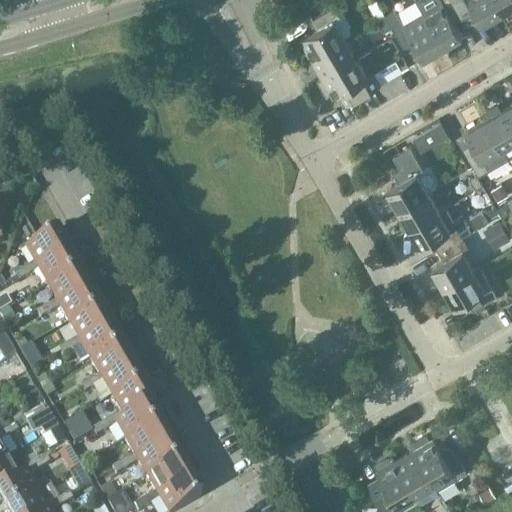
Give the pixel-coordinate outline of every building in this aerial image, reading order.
[(442,0),(443,2),(424,13),(444,48),(464,36),(449,11),(459,6),(455,0),(442,0)] [(455,0),(459,6),(471,25),(480,19),(483,25),(503,13),(495,0),(455,0)] [(511,0),(495,0),(503,13),(511,8),(511,0)] [(312,60),(346,39),(357,33),(346,14),(341,17),(335,6),(311,20),(317,30),(300,40),(312,60)] [(425,59),(444,48),(424,13),(405,24),(396,9),(386,16),(393,27),(396,33),(400,40),(410,34),(425,59)] [(386,16),(378,20),(385,32),(393,27),(386,16)] [(322,78),(357,58),(346,39),(312,60),(322,78)] [(368,77),(357,58),(322,78),(318,81),(327,97),(332,94),(334,98),(340,94),(346,105),(381,85),(374,74),(368,77)] [(396,61),(374,74),(381,85),(402,72),(396,61)] [(486,119),(509,159),(511,157),(511,120),(505,108),(486,119)] [(463,148),(478,174),(479,177),(509,159),(486,119),(467,130),(474,142),(463,148)] [(421,152),(449,136),(441,123),(414,139),(421,152)] [(399,210),(429,192),(436,188),(438,183),(430,170),(425,169),(424,169),(411,146),(394,156),(401,168),(393,173),(399,183),(387,190),(399,210)] [(479,177),(478,174),(470,178),(477,189),(484,185),(479,177)] [(501,184),(492,189),(499,201),(508,195),(501,184)] [(399,210),(410,228),(440,211),(429,192),(399,210)] [(508,202),(499,207),(505,217),(510,213),(511,208),(508,202)] [(439,251),(463,237),(472,232),(463,216),(454,221),(446,207),(440,211),(410,228),(421,248),(433,241),(439,251)] [(494,207),(486,212),(489,218),(497,214),(494,207)] [(482,211),(470,218),(475,228),(488,220),(482,211)] [(501,222),(488,229),(497,245),(510,238),(501,222)] [(57,230),(25,248),(34,264),(24,270),(28,277),(38,271),(36,268),(69,249),(57,230)] [(469,248),(463,237),(439,251),(445,261),(433,268),(444,288),(474,271),(463,251),(469,248)] [(422,269),(437,262),(429,246),(414,253),(422,269)] [(36,268),(38,271),(47,286),(79,267),(69,249),(36,268)] [(0,268),(0,280),(9,276),(4,266),(0,268)] [(90,286),(79,267),(47,286),(55,302),(46,307),(50,314),(59,309),(57,305),(90,286)] [(498,297),(492,286),(481,267),(474,271),(444,288),(456,308),(468,301),(474,311),(498,297)] [(15,275),(19,282),(28,277),(24,270),(15,275)] [(90,286),(57,305),(59,309),(68,324),(101,305),(90,286)] [(112,323),(101,305),(68,324),(77,339),(68,344),(72,351),(81,346),(79,342),(112,323)] [(37,312),(41,319),(50,314),(46,307),(37,312)] [(6,310),(0,313),(0,315),(5,325),(12,321),(6,310)] [(90,361),(123,342),(112,323),(79,342),(81,346),(90,361)] [(3,335),(0,337),(0,347),(2,351),(10,346),(3,335)] [(123,342),(90,361),(99,376),(90,382),(94,389),(103,383),(101,380),(134,361),(123,342)] [(59,350),(63,357),(72,351),(68,344),(59,350)] [(112,399),(145,380),(134,361),(101,380),(103,383),(112,399)] [(123,417),(147,403),(147,404),(156,399),(145,380),(112,399),(122,417),(123,417)] [(90,382),(80,387),(84,394),(94,389),(90,382)] [(37,392),(26,398),(30,405),(40,399),(37,392)] [(125,441),(158,422),(147,404),(147,403),(123,417),(122,417),(114,421),(114,422),(116,426),(125,441)] [(44,412),(35,418),(41,430),(45,437),(49,435),(58,429),(48,411),(44,412)] [(63,426),(74,444),(92,434),(82,415),(63,426)] [(114,421),(112,419),(102,424),(106,431),(116,426),(114,422),(114,421)] [(138,463),(136,460),(168,441),(158,422),(125,441),(134,456),(123,462),(127,469),(138,463)] [(106,431),(102,424),(92,430),(96,437),(106,431)] [(14,425),(5,431),(9,438),(18,432),(14,425)] [(0,442),(9,438),(5,431),(0,433),(0,442)] [(414,450),(415,450),(434,484),(438,491),(468,473),(454,449),(444,455),(434,438),(431,440),(427,435),(411,445),(414,450)] [(138,463),(147,478),(179,459),(168,441),(136,460),(138,463)] [(0,443),(0,463),(9,458),(0,443)] [(416,495),(434,484),(415,450),(414,450),(396,461),(416,495)] [(376,472),(386,489),(375,495),(385,511),(399,511),(397,506),(416,495),(396,461),(393,455),(376,465),(379,470),(376,472)] [(36,463),(40,470),(50,464),(46,457),(36,463)] [(19,476),(9,458),(0,463),(0,488),(19,477),(19,476)] [(190,478),(179,459),(147,478),(155,493),(145,500),(149,507),(159,500),(157,497),(190,478)] [(123,462),(112,469),(116,475),(127,469),(123,462)] [(40,470),(36,463),(26,469),(27,472),(28,471),(30,475),(40,470)] [(80,467),(69,473),(80,492),(91,485),(80,467)] [(19,477),(0,488),(0,499),(6,510),(39,491),(30,475),(28,471),(27,472),(19,476),(19,477)] [(157,497),(159,500),(166,511),(175,511),(201,497),(190,478),(157,497)] [(58,500),(49,485),(39,491),(6,510),(7,511),(45,511),(50,509),(51,511),(53,511),(62,507),(58,500)] [(490,487),(479,493),(485,503),(496,497),(490,487)] [(117,495),(107,501),(113,511),(130,511),(134,510),(123,492),(117,495)] [(69,493),(58,500),(62,507),(73,500),(69,493)] [(145,500),(134,506),(137,511),(139,511),(149,507),(145,500)]
